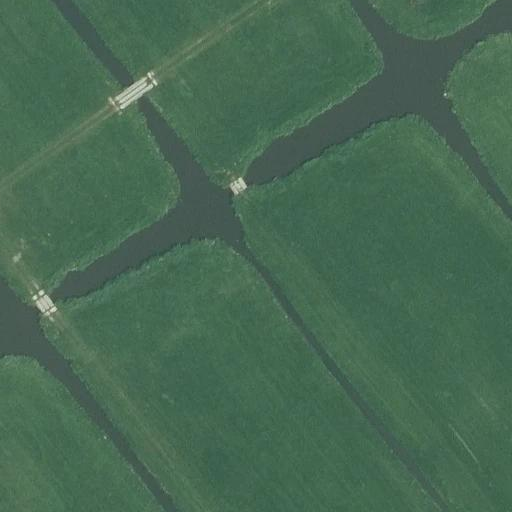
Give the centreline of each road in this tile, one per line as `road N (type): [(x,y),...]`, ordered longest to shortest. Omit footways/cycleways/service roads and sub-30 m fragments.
road 1 (track): [(208,511),(0,242)]
road 2 (track): [(0,188),(275,0)]
